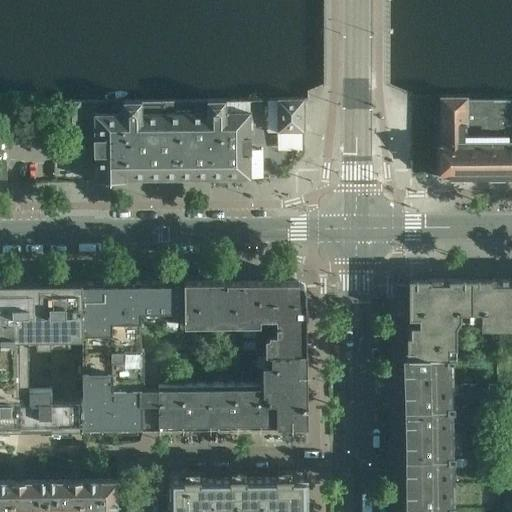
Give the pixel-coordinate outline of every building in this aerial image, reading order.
[(511,99),(466,100),(466,98),(441,98),(442,141),(440,141),(441,178),(511,177),(511,99)] [(305,132),(304,99),(277,99),(278,132),(305,132)] [(251,154),(251,137),(250,112),(226,112),(226,100),(208,100),(172,101),(173,180),(251,179),(251,177),(251,154)] [(173,180),(172,101),(142,101),(123,101),(124,114),(94,114),(95,178),(95,181),(173,180)] [(82,128),(82,102),(64,102),(65,128),(82,128)] [(471,321),(471,280),(450,280),(450,278),(429,279),(429,280),(410,280),(410,326),(406,326),(406,327),(406,338),(408,338),(407,358),(447,357),(457,357),(457,326),(462,321),(471,321)] [(511,329),(511,278),(491,278),(491,280),(471,280),(471,321),(481,321),(481,330),(511,329)] [(238,324),(238,280),(211,281),(211,324),(224,324),(224,342),(237,341),(237,324),(238,324)] [(244,280),(238,280),(238,324),(263,324),(263,318),(307,317),(306,288),(306,286),(305,284),(303,283),(302,282),(300,281),(298,281),(245,281),(244,280)] [(167,383),(166,353),(166,347),(141,348),(141,311),(185,310),(185,281),(82,282),(82,338),(83,398),(84,428),(143,427),(142,402),(142,400),(142,388),(158,388),(158,383),(167,383)] [(211,324),(211,281),(185,281),(185,310),(185,324),(211,324)] [(52,399),(52,387),(29,387),(28,339),(36,339),(37,346),(51,346),(51,338),(82,338),(82,282),(0,282),(0,429),(81,428),(80,398),(52,399)] [(307,353),(307,317),(263,318),(263,324),(238,324),(237,324),(237,341),(237,353),(263,353),(307,353)] [(308,425),(307,373),(307,353),(263,353),(263,382),(264,399),(279,398),(279,426),(308,425)] [(447,384),(447,357),(407,358),(406,358),(407,385),(447,384)] [(222,382),(167,383),(158,383),(158,388),(158,402),(142,402),(143,427),(222,426),(222,382)] [(264,399),(263,382),(222,382),(222,426),(279,426),(279,398),(264,399)] [(447,409),(447,384),(407,385),(407,410),(447,409)] [(496,396),(496,384),(488,384),(488,396),(496,396)] [(448,434),(447,409),(407,410),(407,434),(448,434)] [(448,459),(448,434),(407,434),(407,459),(448,459)] [(448,484),(448,459),(407,459),(408,484),(448,484)] [(308,511),(308,477),(169,479),(169,511),(308,511)] [(117,511),(117,479),(81,480),(81,508),(81,511),(117,511)] [(14,511),(14,508),(14,480),(0,480),(0,511),(14,511)] [(47,511),(47,480),(14,480),(14,508),(31,508),(31,511),(47,511)] [(81,508),(81,480),(47,480),(47,511),(63,511),(64,508),(81,508)] [(449,509),(448,484),(408,484),(408,509),(449,509)]
